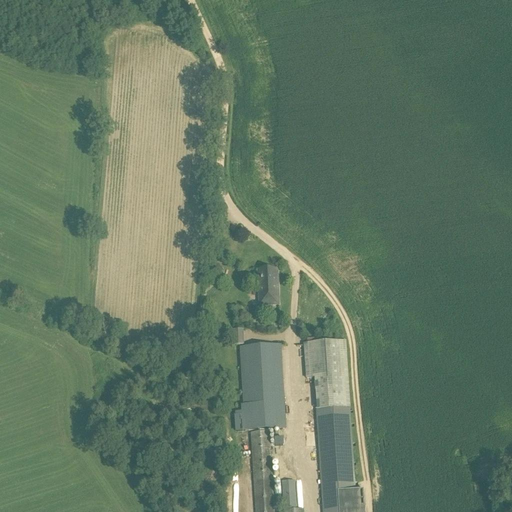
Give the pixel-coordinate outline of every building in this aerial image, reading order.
[(259,306),(279,305),(277,270),(258,271),(259,306)] [(230,346),(244,346),(244,330),(230,330),(230,346)] [(364,511),(363,487),(354,488),(350,408),(346,344),(305,346),(307,379),(321,378),(322,410),(317,410),(321,511),(364,511)] [(241,405),(241,412),(235,412),(235,416),(242,416),(243,432),(286,429),(284,393),(281,347),(281,345),(239,348),(243,405),(241,405)] [(274,511),(270,433),(250,434),(255,511),(274,511)] [(297,510),(295,482),(282,483),(283,511),(303,511),(304,510),(297,510)]
